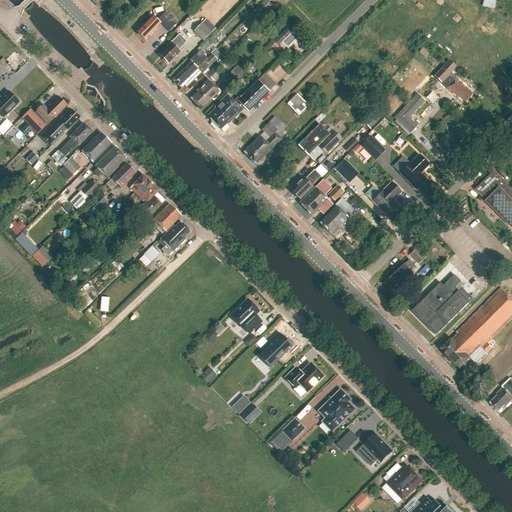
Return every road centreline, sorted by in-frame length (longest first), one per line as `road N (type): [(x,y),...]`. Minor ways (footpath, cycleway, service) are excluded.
road 1 (residential): [(481,511),(4,24)]
road 2 (track): [(0,393),(99,336),(206,230)]
road 3 (secondary): [(511,454),(350,290)]
road 4 (residential): [(350,290),(511,132)]
road 5 (secondary): [(217,156),(62,0)]
road 6 (unclassified): [(217,156),(371,0)]
road 7 (secondary): [(350,290),(217,156)]
